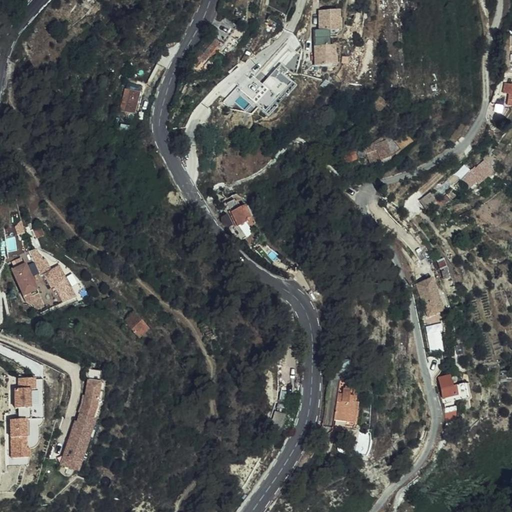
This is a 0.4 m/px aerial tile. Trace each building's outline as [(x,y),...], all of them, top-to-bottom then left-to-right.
[(320,29),(343,29),(342,9),(319,9),(320,29)] [(315,29),(315,65),(338,64),(338,44),(330,44),(330,29),(315,29)] [(215,47),(205,61),(211,69),(214,64),(215,65),(224,53),(215,47)] [(292,69),(281,55),(257,73),(275,97),(292,84),(285,74),(292,69)] [(205,61),(196,67),(201,75),(211,69),(205,61)] [(67,84),(64,82),(54,94),(68,104),(77,92),(67,84)] [(148,96),(137,95),(133,121),(144,123),(148,96)] [(375,111),(372,114),(370,118),(378,125),(385,117),(378,109),(375,111)] [(378,175),(379,176),(388,173),(382,157),(373,161),(374,165),(365,169),(369,178),(378,175)] [(473,174),(467,180),(474,187),(477,191),(483,186),(481,183),(489,175),(481,168),(474,175),(473,174)] [(474,187),(467,180),(459,188),(465,195),(467,194),(473,189),(474,187)] [(477,193),(473,189),(467,194),(472,198),(477,193)] [(427,217),(433,209),(426,202),(419,210),(427,217)] [(438,206),(430,213),(434,217),(443,210),(438,206)] [(227,213),(221,216),(227,227),(233,223),(227,213)] [(244,234),(257,228),(252,214),(242,218),(240,213),(236,215),(244,234)] [(42,247),(31,250),(38,272),(48,269),(42,247)] [(20,254),(20,262),(29,263),(29,254),(20,254)] [(37,303),(32,285),(29,277),(14,282),(22,308),(37,303)] [(59,282),(48,288),(57,297),(70,310),(71,310),(66,300),(69,298),(59,282)] [(55,298),(57,297),(48,288),(46,289),(51,297),(43,301),(51,315),(60,309),(55,298)] [(64,314),(70,310),(57,297),(55,298),(60,309),(64,314)] [(433,322),(447,319),(444,307),(431,310),(433,322)] [(127,331),(132,338),(141,331),(136,325),(127,331)] [(202,331),(206,344),(207,346),(217,343),(212,328),(202,331)] [(149,340),(141,331),(132,338),(131,339),(138,348),(149,340)] [(15,377),(16,416),(33,415),(32,401),(37,401),(37,376),(15,377)] [(456,385),(444,388),(448,408),(448,415),(468,408),(468,396),(458,397),(456,385)] [(85,389),(84,391),(84,398),(93,398),(93,390),(85,389)] [(338,401),(335,401),(330,426),(345,429),(348,413),(351,414),(353,404),(346,402),(347,399),(339,397),(338,401)] [(75,437),(73,436),(59,474),(79,479),(94,437),(92,436),(95,427),(97,428),(97,398),(93,398),(84,398),(84,421),(81,421),(75,437)] [(280,430),(285,417),(276,414),(271,427),(280,430)] [(421,426),(410,425),(410,435),(420,435),(421,426)] [(56,484),(75,490),(79,479),(59,474),(56,484)]
